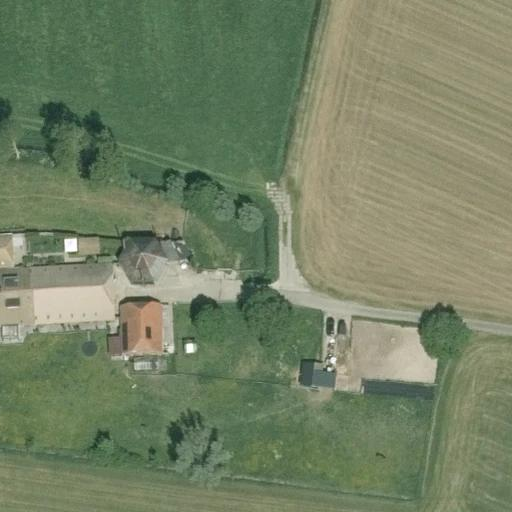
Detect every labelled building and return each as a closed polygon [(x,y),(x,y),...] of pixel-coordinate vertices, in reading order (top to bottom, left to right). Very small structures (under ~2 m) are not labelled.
[(10,238),(0,238),(0,327),(114,322),(110,265),(24,270),(24,271),(0,272),(0,268),(12,268),(10,238)] [(99,242),(77,244),(78,259),(100,257),(99,242)] [(130,246),(120,266),(130,283),(157,283),(167,265),(155,245),(130,246)] [(119,308),(121,357),(162,356),(160,307),(119,308)] [(305,364),(303,388),(317,390),(320,366),(305,364)]
